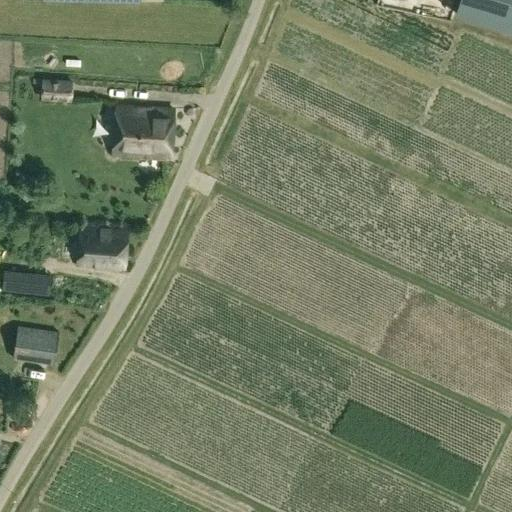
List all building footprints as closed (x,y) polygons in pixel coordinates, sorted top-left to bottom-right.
[(511,0),(459,0),(455,14),(511,31),(511,0)] [(42,77),(41,101),(72,102),(75,77),(42,77)] [(170,159),(174,110),(118,105),(114,154),(170,159)] [(126,267),(129,230),(81,226),(78,263),(126,267)] [(26,296),(54,299),(55,277),(41,274),(41,276),(27,277),(26,296)] [(54,362),(58,331),(17,325),(13,356),(54,362)]
